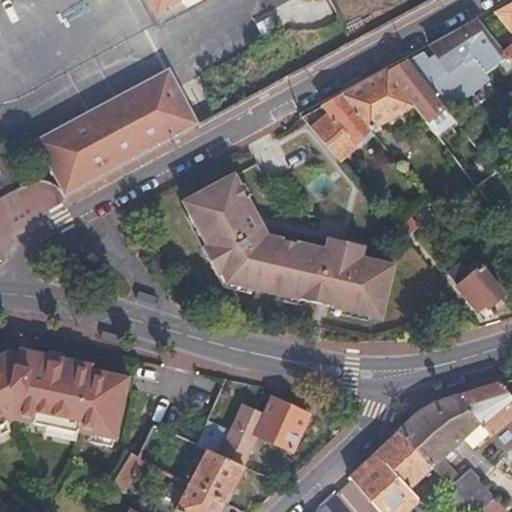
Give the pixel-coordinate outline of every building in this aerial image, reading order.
[(329,0),(352,43),(432,0),(329,0)] [(511,30),(511,44),(504,50),(511,59),(511,1),(496,11),(511,30)] [(485,17),(480,20),(504,50),(511,44),(511,30),(496,11),(485,17)] [(423,49),(408,57),(446,104),(504,65),(511,74),(511,72),(511,59),(504,50),(480,20),(479,19),(444,38),(431,45),(439,55),(432,60),(424,49),(423,49)] [(396,64),(388,68),(415,103),(428,121),(447,106),(446,104),(408,57),(396,64)] [(363,82),(344,92),(373,128),(415,103),(388,68),(363,82)] [(37,143),(64,193),(197,121),(169,72),(37,143)] [(322,104),(302,115),(340,158),(358,144),(357,141),(373,128),(344,92),(322,104)] [(511,163),(503,171),(508,178),(511,175),(511,163)] [(185,200),(191,211),(209,245),(204,248),(219,273),(224,270),(229,280),(254,286),(286,293),(301,296),(333,303),(371,312),(383,315),(395,262),(363,255),(366,243),(363,243),(349,239),(336,236),(333,248),(270,234),(248,196),(241,183),(235,173),(185,200)] [(247,180),(241,183),(248,196),(254,193),(247,180)] [(209,245),(191,211),(186,213),(204,248),(209,245)] [(398,227),(404,235),(418,223),(411,215),(398,227)] [(351,234),(349,239),(363,243),(365,237),(351,234)] [(460,263),(449,273),(481,312),(504,293),(482,266),(470,275),(460,263)] [(224,270),(219,273),(225,285),(252,291),(254,286),(229,280),(224,270)] [(301,296),(286,293),(284,299),(299,302),(301,296)] [(370,318),(371,312),(333,303),(332,309),(370,318)] [(0,352),(0,424),(10,419),(15,417),(78,431),(79,429),(106,436),(116,438),(125,397),(129,375),(92,367),(93,363),(33,349),(32,353),(9,348),(0,352)] [(415,414),(397,432),(432,469),(444,483),(460,499),(471,511),(500,511),(491,502),(479,485),(468,472),(459,480),(441,460),(474,430),(476,432),(482,426),(495,441),(490,445),(494,450),(500,446),(505,453),(511,446),(511,400),(498,384),(482,389),(431,405),(415,414)] [(205,426),(197,444),(208,449),(242,464),(257,432),(292,449),(310,413),(273,397),(265,414),(234,424),(229,435),(205,425),(205,426)] [(242,404),(234,424),(265,414),(242,404)] [(384,443),(369,458),(406,500),(412,494),(409,490),(432,469),(397,432),(384,443)] [(191,484),(226,502),(245,465),(242,464),(208,449),(191,484)] [(113,484),(125,492),(143,460),(139,457),(131,454),(113,484)] [(358,468),(349,477),(378,511),(408,511),(420,502),(412,494),(406,500),(369,458),(358,468)] [(451,507),(460,499),(444,483),(436,491),(451,507)] [(183,511),(220,511),(226,502),(191,484),(178,509),(183,511)] [(326,511),(327,511),(348,511),(351,500),(329,496),(326,511)]
